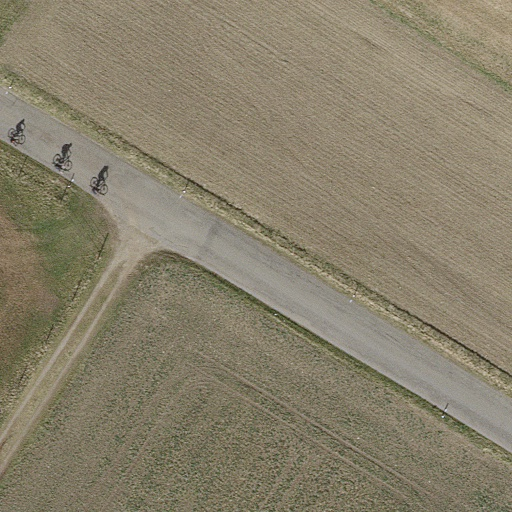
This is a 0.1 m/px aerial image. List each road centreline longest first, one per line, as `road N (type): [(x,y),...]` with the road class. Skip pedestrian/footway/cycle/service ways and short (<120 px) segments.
road 1 (unclassified): [(511,422),(0,106)]
road 2 (track): [(0,450),(158,204)]
